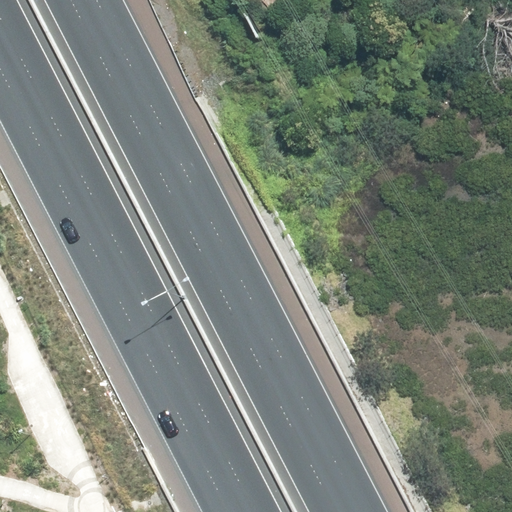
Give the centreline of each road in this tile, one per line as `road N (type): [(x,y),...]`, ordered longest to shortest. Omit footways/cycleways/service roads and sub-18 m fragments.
road 1 (motorway): [(79,0),(344,511)]
road 2 (motorway): [(238,511),(0,49)]
